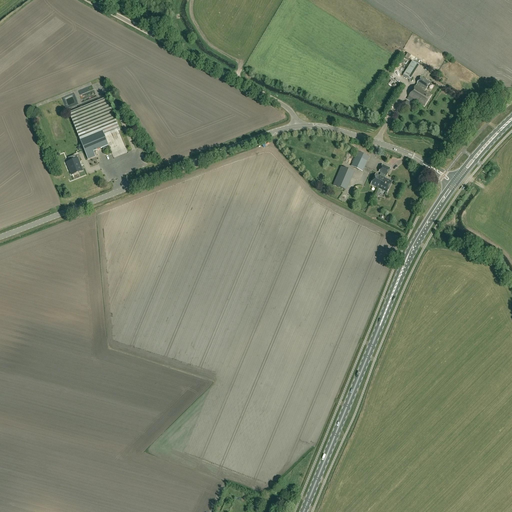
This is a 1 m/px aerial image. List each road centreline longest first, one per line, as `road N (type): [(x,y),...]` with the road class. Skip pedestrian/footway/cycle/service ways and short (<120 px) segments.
road 1 (primary): [(304,511),(405,264),(454,183)]
road 2 (tertiary): [(298,126),(0,237)]
road 3 (unclassified): [(298,126),(277,102),(89,0)]
road 4 (tertiary): [(454,183),(397,148),(298,126)]
